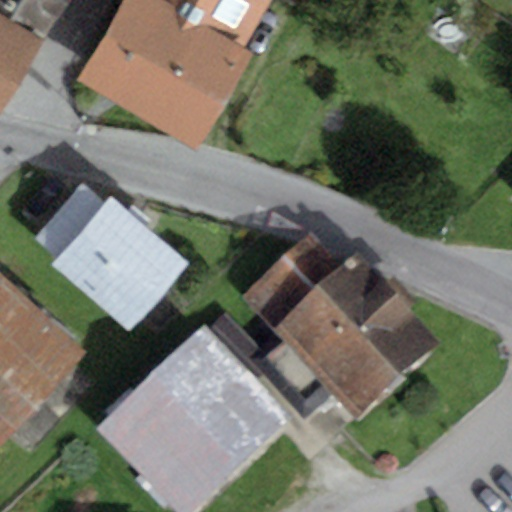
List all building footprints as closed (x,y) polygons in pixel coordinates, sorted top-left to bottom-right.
[(0,0),(0,7),(46,36),(68,0),(0,0)] [(161,0),(122,0),(74,82),(196,153),(254,55),(245,49),(161,0)] [(161,0),(245,49),(273,0),(161,0)] [(0,114),(42,43),(0,14),(0,114)] [(130,332),(188,264),(110,198),(103,206),(82,187),(36,241),(58,259),(52,266),(130,332)] [(242,294),(274,329),(343,267),(311,233),(242,294)] [(343,267),(274,329),(356,420),(438,346),(407,312),(418,302),(395,277),(384,287),(356,255),(343,267)] [(0,446),(84,354),(0,277),(0,446)] [(175,511),(193,511),(289,425),(200,329),(95,425),(175,511)]
